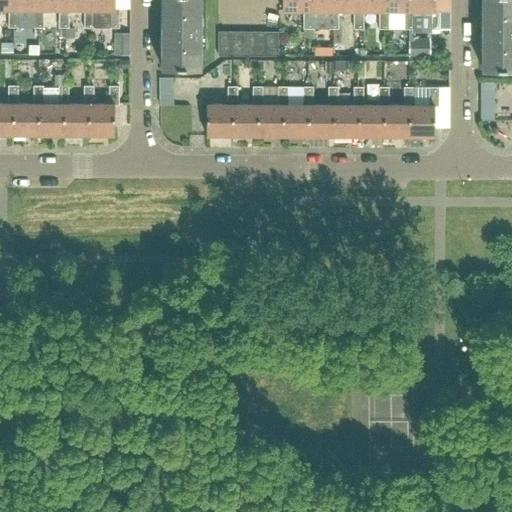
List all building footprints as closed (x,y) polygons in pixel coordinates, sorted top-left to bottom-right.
[(19,28),(19,10),(14,10),(14,0),(0,0),(0,9),(9,10),(9,28),(19,28)] [(39,10),(39,0),(14,0),(14,10),(19,10),(34,10),(34,28),(44,28),(44,10),(39,10)] [(59,28),(69,28),(69,10),(65,10),(64,0),(39,0),(39,10),(44,10),(59,10),(59,28)] [(89,10),(89,0),(64,0),(65,10),(69,10),(84,10),(84,28),(95,28),(95,10),(89,10)] [(115,0),(89,0),(89,10),(95,10),(110,10),(110,28),(120,28),(120,9),(115,9),(115,0)] [(161,0),(162,31),(201,31),(200,0),(161,0)] [(308,11),(308,0),(282,0),(282,11),(304,11),(304,29),(314,29),(314,11),(308,11)] [(339,29),(339,11),(333,11),(333,0),(308,0),(308,11),(314,11),(314,29),(339,29)] [(359,0),(333,0),(333,11),(339,11),(354,11),(354,29),(364,29),(364,11),(359,11),(359,0)] [(384,0),(359,0),(359,11),(364,11),(379,11),(379,29),(389,29),(389,11),(384,11),(384,0)] [(414,29),(414,11),(409,11),(409,0),(384,0),(384,11),(389,11),(405,11),(404,29),(414,29)] [(435,0),(409,0),(409,11),(414,11),(429,11),(429,29),(449,29),(449,8),(436,8),(435,0)] [(511,29),(511,0),(482,0),(482,29),(511,29)] [(511,29),(482,29),(482,69),(511,69),(511,29)] [(201,31),(162,31),(162,69),(200,69),(201,31)] [(230,32),(218,32),(218,56),(230,56),(230,32)] [(242,32),(230,32),(230,56),(242,56),(242,32)] [(254,32),(242,32),(242,56),(254,56),(254,32)] [(266,32),(254,32),(254,56),(266,56),(266,32)] [(279,32),(266,32),(266,56),(278,56),(279,32)] [(130,34),(116,34),(116,56),(130,56),(130,34)] [(429,56),(429,39),(409,39),(409,56),(429,56)] [(8,104),(0,103),(0,135),(13,135),(13,104),(18,104),(18,85),(8,85),(8,104)] [(38,104),(38,135),(64,135),(64,104),(69,104),(69,85),(58,85),(58,104),(43,104),(38,104)] [(504,112),(498,85),(483,88),(489,115),(504,112)] [(33,104),(18,104),(13,104),(13,135),(38,135),(38,104),(43,104),(43,86),(33,86),(33,104)] [(84,104),(69,104),(64,104),(64,135),(89,135),(89,104),(94,104),(94,86),(84,86),(84,104)] [(89,104),(89,135),(115,135),(115,106),(119,106),(119,86),(109,86),(109,104),(94,104),(89,104)] [(233,105),(237,105),(237,86),(227,86),(227,105),(206,104),(206,136),(233,136),(233,105)] [(233,105),(233,136),(258,136),(258,105),(263,105),(263,86),(252,86),(252,105),(237,105),(233,105)] [(258,105),(258,136),(283,136),(283,105),(288,105),(288,86),(278,86),(278,105),(263,105),(258,105)] [(283,105),(283,136),(308,136),(308,105),(313,105),(313,87),(303,87),(303,105),(288,105),(283,105)] [(308,105),(308,136),(334,136),(334,105),(338,105),(338,87),(329,87),(329,105),(313,105),(308,105)] [(334,105),(334,136),(358,136),(358,105),(363,105),(363,87),(353,87),(353,105),(338,105),(334,105)] [(358,105),(358,136),(384,136),(384,105),(389,105),(389,87),(378,87),(378,105),(363,105),(358,105)] [(384,105),(384,136),(409,137),(409,105),(414,105),(414,87),(404,87),(404,105),(389,105),(384,105)] [(435,106),(439,106),(449,106),(449,87),(429,87),(429,105),(414,105),(409,105),(409,137),(435,137),(435,106)] [(202,106),(203,89),(186,88),(185,105),(202,106)]
